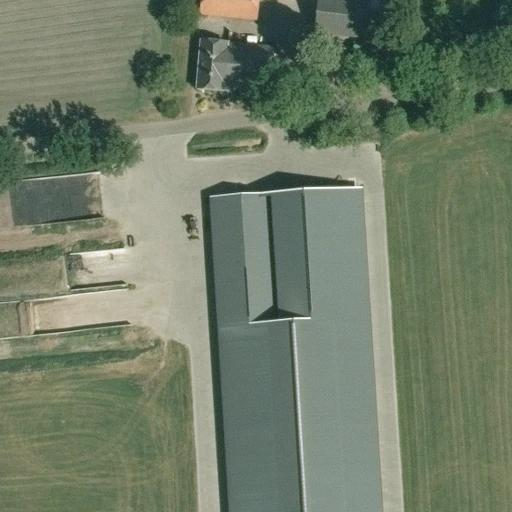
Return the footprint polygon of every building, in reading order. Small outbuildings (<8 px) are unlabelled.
[(256,23),(258,0),(203,0),(201,17),(256,23)] [(370,0),(319,0),(316,34),(367,39),(370,0)] [(195,91),(223,94),(224,90),(268,94),(272,50),(200,43),(195,91)] [(377,511),(358,190),(215,199),(233,511),(377,511)] [(47,218),(105,214),(104,207),(46,210),(47,218)] [(39,254),(39,271),(50,271),(50,254),(39,254)] [(119,300),(99,301),(101,332),(121,330),(119,300)]
